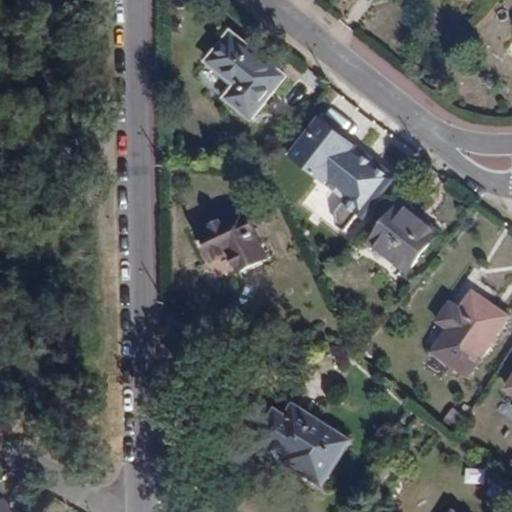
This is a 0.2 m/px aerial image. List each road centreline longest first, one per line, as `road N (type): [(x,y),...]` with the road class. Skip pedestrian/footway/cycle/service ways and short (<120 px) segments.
road 1 (residential): [(144,511),(131,0)]
road 2 (residential): [(265,0),(502,182)]
road 3 (residential): [(129,511),(0,437)]
